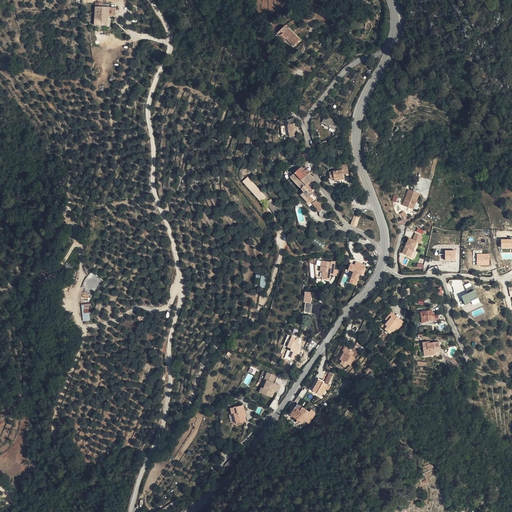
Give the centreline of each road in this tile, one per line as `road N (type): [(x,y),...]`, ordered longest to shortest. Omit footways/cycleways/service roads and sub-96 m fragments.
road 1 (track): [(150,0),(169,27),(170,46),(150,94),(152,179),(181,297),(162,428),(130,511)]
road 2 (track): [(179,282),(169,305),(85,327),(52,419),(52,485),(31,499),(0,486)]
road 3 (tertiary): [(384,252),(374,283),(224,490),(193,511)]
road 4 (residential): [(384,252),(344,223),(310,157),(307,133),(310,113),(347,68),(389,53)]
road 5 (tertiary): [(389,53),(359,110),(356,136),(384,252)]
